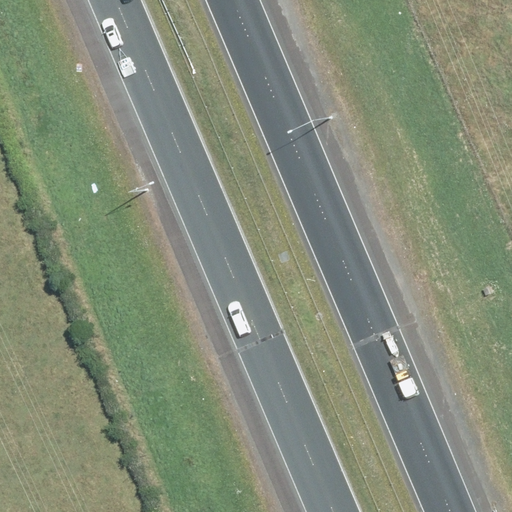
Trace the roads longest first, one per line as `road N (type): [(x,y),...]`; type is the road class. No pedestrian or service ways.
road 1 (motorway): [(238,0),(458,511)]
road 2 (motorway): [(326,511),(110,0)]
